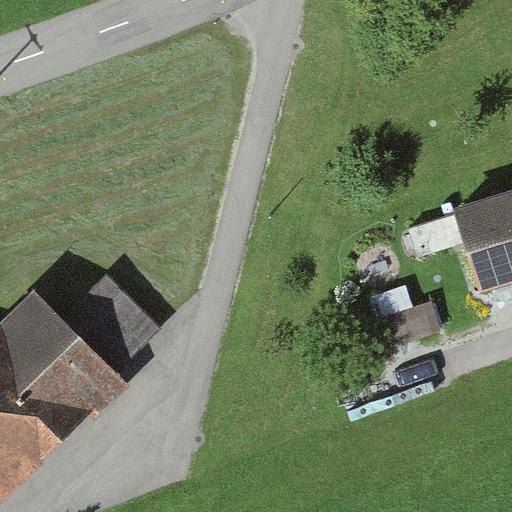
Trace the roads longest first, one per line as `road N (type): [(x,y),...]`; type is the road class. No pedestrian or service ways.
road 1 (track): [(46,511),(511,324)]
road 2 (tertiary): [(0,71),(182,0)]
